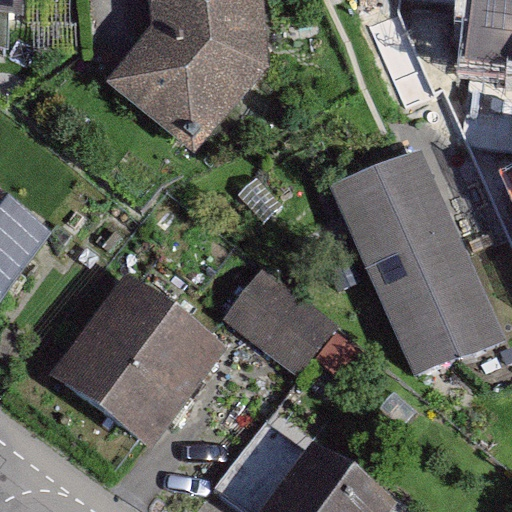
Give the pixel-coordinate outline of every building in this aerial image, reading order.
[(24,0),(0,0),(0,57),(11,60),(12,28),(23,28),(24,0)] [(264,0),(151,0),(153,47),(113,99),(198,170),(270,80),(264,0)] [(349,0),(380,99),(473,71),(451,0),(349,0)] [(511,0),(483,0),(474,70),(511,74),(511,0)] [(420,165),(330,205),(416,400),(506,360),(420,165)] [(0,325),(56,250),(0,208),(0,325)] [(266,274),(227,326),(304,384),(343,333),(266,274)] [(231,361),(126,296),(62,398),(167,463),(231,361)] [(391,511),(355,488),(338,511),(391,511)]
